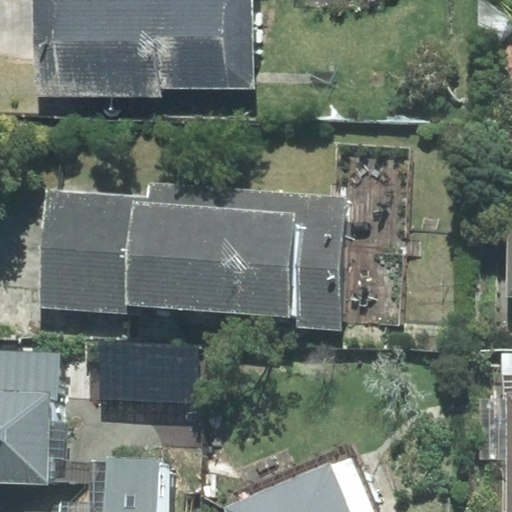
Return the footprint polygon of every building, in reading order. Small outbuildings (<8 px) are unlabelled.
[(257,0),(36,0),(37,98),(257,98),(257,0)] [(50,199),(40,318),(342,343),(354,209),(149,192),(148,207),(50,199)] [(0,500),(54,503),(60,364),(0,361),(0,500)] [(109,511),(162,511),(164,474),(110,473),(109,511)] [(347,511),(335,484),(269,511),(347,511)]
